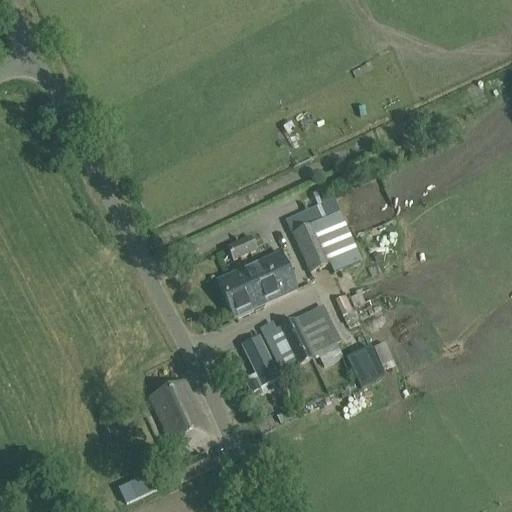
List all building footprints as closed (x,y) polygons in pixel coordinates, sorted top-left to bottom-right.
[(321,206),(327,203),(322,192),(316,194),(321,206)] [(334,202),(286,223),(310,276),(330,266),(334,275),(361,262),(334,202)] [(237,248),(243,259),(257,253),(250,239),(225,250),(226,253),(237,248)] [(232,264),(243,259),(237,248),(226,253),(232,264)] [(280,302),(298,294),(284,260),(249,274),(259,296),(275,289),(280,302)] [(299,296),(298,294),(280,302),(275,289),(259,296),(249,274),(220,286),(235,322),(299,296)] [(341,319),(352,314),(345,298),(333,302),(341,319)] [(296,364),(297,367),(312,358),(341,344),(323,308),(295,322),(275,331),(272,325),(258,332),(261,339),(278,373),(296,364)] [(278,373),(261,339),(242,348),(256,376),(248,380),(250,385),(246,387),(251,397),(255,395),(264,390),(263,389),(281,380),(278,373)] [(369,347),(346,357),(359,387),(382,376),(369,347)] [(339,351),(320,359),(324,368),(343,360),(339,351)] [(200,420),(184,384),(149,400),(164,430),(163,431),(175,457),(212,440),(202,419),(200,420)] [(202,457),(168,472),(175,487),(209,472),(202,457)] [(151,472),(117,489),(125,505),(158,489),(151,472)]
